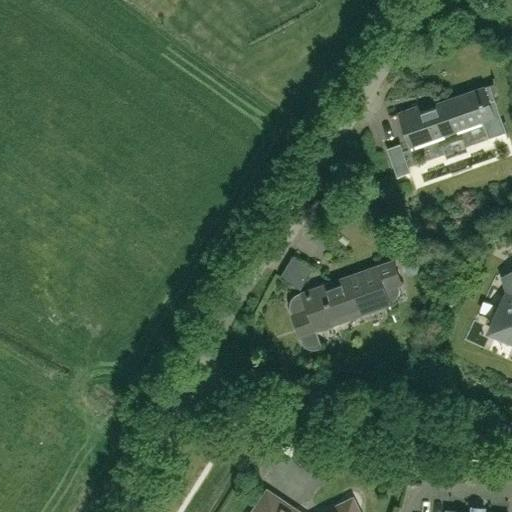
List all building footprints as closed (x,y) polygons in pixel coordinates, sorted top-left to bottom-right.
[(507,139),(494,100),(488,102),(483,88),(436,104),(437,107),(421,113),(417,108),(389,117),(390,118),(399,115),(411,152),(413,151),(411,147),(483,122),(489,139),(504,133),(506,139),(507,139)] [(410,173),(400,145),(387,150),(397,178),(410,173)] [(461,260),(477,259),(476,230),(460,230),(461,260)] [(300,289),(313,269),(292,256),(280,277),(300,289)] [(394,299),(398,290),(396,284),(400,283),(392,261),(302,292),(302,291),(301,292),(301,293),(296,295),(293,298),(290,303),(290,308),(292,312),(301,338),(303,342),(306,346),(310,348),(315,348),(320,346),(321,348),(322,348),(316,330),(388,304),(395,322),(396,322),(388,301),(394,299)] [(511,272),(500,277),(505,290),(485,332),(511,344),(511,272)] [(356,511),(351,502),(330,511),(294,511),(267,494),(255,511),(356,511)]
